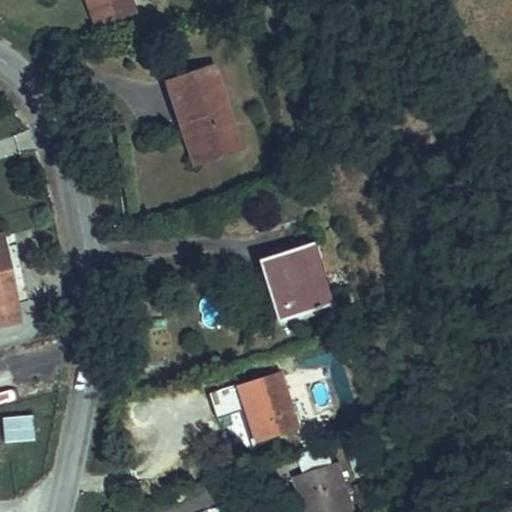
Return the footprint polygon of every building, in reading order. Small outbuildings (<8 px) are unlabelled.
[(50,0),(56,17),(100,3),(98,0),(50,0)] [(133,68),(146,110),(158,107),(171,150),(204,139),(178,54),(133,68)] [(158,107),(146,110),(159,153),(171,150),(158,107)] [(288,298),(269,234),(226,247),(242,301),(271,292),(274,302),(288,298)] [(1,236),(0,235),(0,324),(18,321),(1,236)] [(256,425),(238,364),(163,389),(172,418),(205,408),(215,440),(256,425)] [(33,415),(0,416),(1,442),(34,440),(33,415)] [(310,511),(294,463),(253,474),(264,511),(310,511)]
